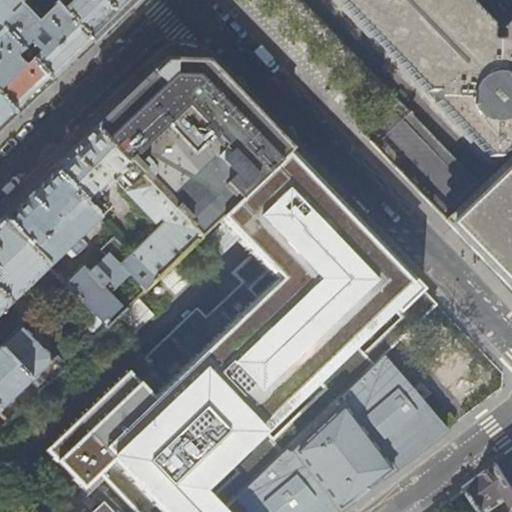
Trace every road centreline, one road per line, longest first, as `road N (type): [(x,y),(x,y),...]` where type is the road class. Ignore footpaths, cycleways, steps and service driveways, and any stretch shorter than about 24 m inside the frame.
road 1 (residential): [(194,0),(511,340)]
road 2 (residential): [(0,177),(185,0)]
road 3 (residential): [(511,420),(390,511)]
